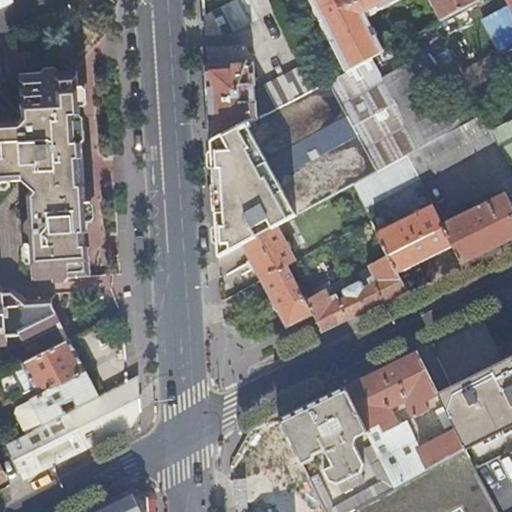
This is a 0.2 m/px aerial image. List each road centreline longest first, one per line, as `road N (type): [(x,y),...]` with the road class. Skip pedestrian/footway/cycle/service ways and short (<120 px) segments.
road 1 (secondary): [(181,431),(189,382),(165,0)]
road 2 (tertiary): [(181,431),(511,269)]
road 3 (tertiary): [(17,511),(181,431)]
